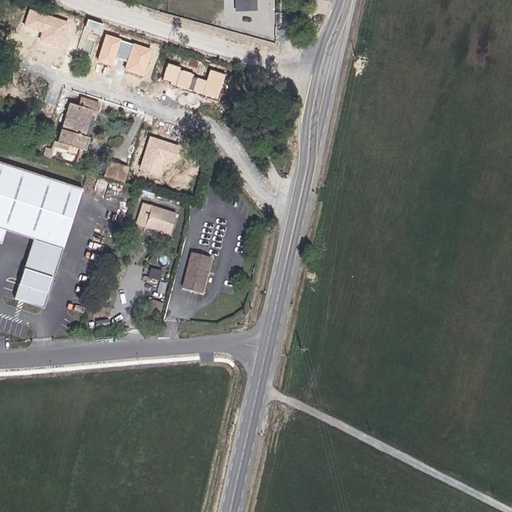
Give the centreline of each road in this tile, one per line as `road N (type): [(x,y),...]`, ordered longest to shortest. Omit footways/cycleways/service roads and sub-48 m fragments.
road 1 (primary): [(347,0),(266,349)]
road 2 (tertiary): [(266,349),(226,343),(0,361)]
road 3 (primary): [(266,349),(229,511)]
road 4 (unknown): [(297,214),(215,110)]
